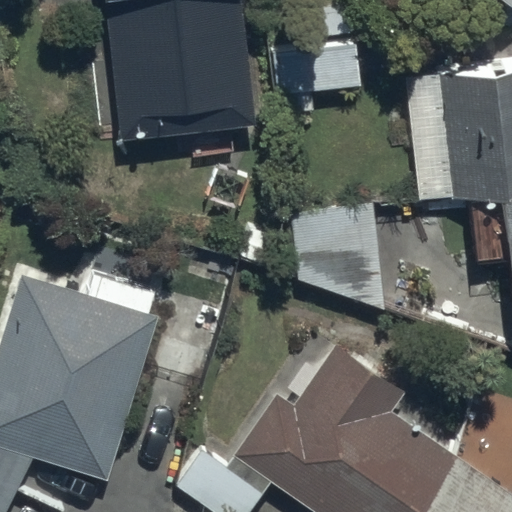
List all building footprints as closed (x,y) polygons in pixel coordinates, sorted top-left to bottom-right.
[(100,0),(112,120),(249,107),(238,0),(100,0)] [(511,48),(400,59),(411,185),(458,181),(462,230),(500,226),(505,283),(511,282),(511,48)] [(282,192),(282,252),(376,286),(366,183),(282,192)] [(0,511),(0,502),(29,443),(100,464),(148,300),(144,299),(151,276),(87,257),(81,279),(15,260),(0,308),(0,511)] [(179,264),(156,337),(202,351),(223,277),(179,264)] [(400,376),(329,329),(289,389),(271,375),(222,450),(200,436),(174,474),(233,511),(237,511),(265,470),(325,511),(511,511),(511,468),(508,483),(389,393),(400,376)]
